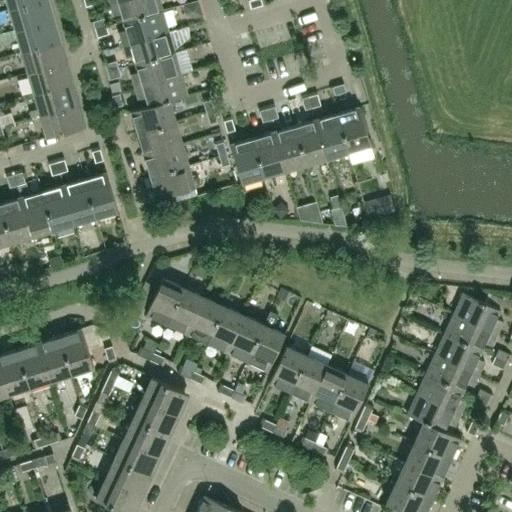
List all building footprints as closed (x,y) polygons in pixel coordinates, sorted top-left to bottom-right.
[(49,19),(43,0),(33,0),(8,8),(14,29),(49,19)] [(93,6),(91,0),(82,0),(85,8),(93,6)] [(161,9),(158,0),(112,0),(109,1),(113,14),(119,12),(122,21),(161,9)] [(167,30),(161,9),(122,21),(124,28),(118,30),(122,44),(167,30)] [(105,25),(103,17),(89,21),(91,29),(105,25)] [(55,40),(49,19),(14,29),(0,32),(0,41),(6,39),(6,38),(16,35),(20,51),(55,40)] [(108,33),(105,25),(91,29),(94,37),(108,33)] [(174,52),(167,30),(122,44),(125,57),(132,55),(135,63),(174,52)] [(61,62),(55,40),(20,51),(26,71),(61,62)] [(180,73),(174,52),(135,63),(137,71),(130,73),(134,86),(180,73)] [(118,68),(115,60),(101,64),(104,72),(118,68)] [(67,82),(61,62),(26,71),(32,92),(67,82)] [(120,76),(118,68),(104,72),(106,80),(120,76)] [(186,95),(180,73),(134,86),(138,99),(145,97),(147,105),(169,99),(169,100),(186,95)] [(38,114),(73,104),(67,82),(32,92),(38,114)] [(345,91),(343,83),(329,86),(332,95),(345,91)] [(122,105),(119,91),(110,93),(113,107),(122,105)] [(320,105),(315,91),(308,93),(312,107),(320,105)] [(312,107),(308,93),(300,95),(304,109),(312,107)] [(213,110),(209,96),(201,99),(205,112),(213,110)] [(175,121),(169,100),(169,99),(147,105),(129,110),(136,132),(175,121)] [(277,117),(274,103),(266,105),(269,119),(277,117)] [(80,126),(73,104),(38,114),(45,136),(80,126)] [(269,119),(266,105),(258,107),(262,121),(269,119)] [(370,145),(359,106),(359,105),(337,112),(348,151),(370,145)] [(217,123),(213,110),(205,112),(209,126),(217,123)] [(348,151),(337,112),(315,118),(327,157),(348,151)] [(234,129),(230,115),(222,117),(226,132),(234,129)] [(327,157),(315,118),(295,124),(306,163),(327,157)] [(181,142),(175,121),(136,132),(142,153),(181,142)] [(306,163),(295,124),(272,130),(284,170),(306,163)] [(284,170),(272,130),(252,136),(263,176),(284,170)] [(263,176),(252,136),(229,143),(238,173),(241,182),(263,176)] [(226,152),(222,138),(213,141),(217,155),(226,152)] [(188,163),(181,142),(142,153),(148,175),(188,163)] [(103,160),(99,146),(90,149),(94,163),(103,160)] [(230,166),(226,152),(217,155),(221,168),(230,166)] [(67,171),(62,156),(54,159),(59,173),(67,171)] [(59,173),(54,159),(46,161),(51,176),(59,173)] [(155,197),(194,185),(188,163),(148,175),(155,197)] [(24,183),(20,169),(12,171),(16,185),(24,183)] [(16,185),(12,171),(4,173),(8,187),(16,185)] [(117,211),(106,171),(84,178),(95,217),(117,211)] [(95,217),(84,178),(62,184),(74,223),(95,217)] [(74,223),(62,184),(41,190),(53,229),(74,223)] [(53,229),(41,190),(20,196),(31,235),(53,229)] [(31,235),(20,196),(0,201),(0,207),(10,241),(31,235)] [(0,244),(10,241),(0,207),(0,244)] [(322,229),(343,228),(342,214),(321,215),(322,229)] [(59,253),(47,256),(50,265),(62,262),(59,253)] [(7,266),(0,267),(0,279),(10,276),(7,266)] [(166,323),(183,287),(162,277),(145,314),(166,323)] [(186,333),(203,296),(183,287),(166,323),(186,333)] [(495,318),(500,309),(463,292),(453,313),(497,333),(502,321),(495,318)] [(206,342),(223,305),(203,296),(186,333),(206,342)] [(226,351),(243,315),(223,305),(206,342),(226,351)] [(491,345),(497,333),(453,313),(444,333),(481,350),(484,342),(491,345)] [(246,361),(263,324),(243,315),(226,351),(246,361)] [(267,370),(284,333),(263,324),(246,361),(267,370)] [(93,366),(81,327),(58,334),(71,373),(93,366)] [(477,358),(481,350),(444,333),(435,353),(478,373),(484,361),(477,358)] [(71,373),(58,334),(38,341),(50,380),(71,373)] [(50,380),(38,341),(16,348),(29,387),(50,380)] [(115,357),(112,345),(104,347),(108,361),(116,359),(115,357)] [(290,392),(307,354),(286,345),(269,382),(290,392)] [(149,359),(153,352),(140,346),(136,353),(149,359)] [(29,387),(16,348),(0,352),(0,368),(8,393),(29,387)] [(511,355),(498,348),(495,356),(507,362),(511,355)] [(166,357),(153,352),(149,359),(163,365),(166,357)] [(478,373),(435,353),(425,372),(462,389),(466,382),(473,385),(478,373)] [(310,401),(327,364),(307,355),(307,354),(290,392),(310,401)] [(504,369),(507,362),(495,356),(491,363),(504,369)] [(190,378),(193,370),(180,364),(177,372),(190,378)] [(330,410),(346,373),(327,364),(310,401),(330,410)] [(113,384),(119,371),(111,368),(105,381),(113,384)] [(203,384),(206,376),(193,370),(190,378),(203,384)] [(459,397),(462,389),(425,372),(416,393),(460,413),(465,401),(459,397)] [(351,420),(368,382),(346,373),(330,410),(351,420)] [(179,414),(188,393),(151,376),(142,397),(179,414)] [(107,397),(113,384),(105,381),(99,394),(107,397)] [(230,396),(233,389),(220,383),(217,390),(230,396)] [(489,402),(492,394),(479,388),(476,396),(489,402)] [(246,395),(233,389),(230,396),(243,402),(246,395)] [(444,430),(447,423),(454,426),(460,413),(416,393),(406,414),(423,421),(414,441),(450,458),(460,437),(444,430)] [(485,410),(489,402),(476,396),(472,404),(485,410)] [(169,434),(179,414),(142,397),(132,417),(169,434)] [(82,419),(88,406),(80,402),(74,415),(82,419)] [(367,419),(373,407),(365,403),(359,416),(367,419)] [(95,424),(101,411),(93,407),(87,420),(95,424)] [(503,425),(509,412),(501,409),(495,422),(503,425)] [(361,432),(367,419),(359,416),(353,429),(361,432)] [(160,454),(169,434),(132,417),(123,437),(160,454)] [(271,431),(275,424),(262,418),(258,425),(271,431)] [(474,435),(480,422),(472,418),(466,432),(474,435)] [(89,437),(95,424),(87,420),(81,433),(89,437)] [(287,430),(275,424),(271,431),(284,437),(287,430)] [(183,426),(174,442),(192,453),(202,437),(183,426)] [(61,440),(58,432),(44,436),(47,444),(61,440)] [(47,444),(44,436),(31,440),(33,449),(47,444)] [(311,450),(315,442),(302,436),(298,444),(311,450)] [(151,474),(160,454),(123,437),(114,457),(151,474)] [(441,478),(450,458),(414,441),(405,461),(441,478)] [(324,456),(327,448),(315,442),(311,450),(324,456)] [(348,460),(354,447),(346,443),(340,456),(348,460)] [(78,460),(84,447),(76,444),(70,457),(78,460)] [(18,453),(16,445),(2,449),(5,458),(18,453)] [(53,452),(44,455),(46,464),(56,461),(53,452)] [(46,464),(44,455),(30,459),(33,468),(46,464)] [(342,473),(348,460),(340,456),(334,469),(342,473)] [(105,476),(105,477),(142,495),(151,474),(114,457),(105,476)] [(33,468),(30,459),(17,464),(19,472),(33,468)] [(432,498),(441,478),(405,461),(396,481),(432,498)] [(125,511),(133,511),(142,495),(105,477),(95,498),(125,511)] [(407,511),(425,511),(432,498),(396,481),(386,502),(407,511)] [(241,511),(242,511),(204,494),(195,511),(241,511)]
